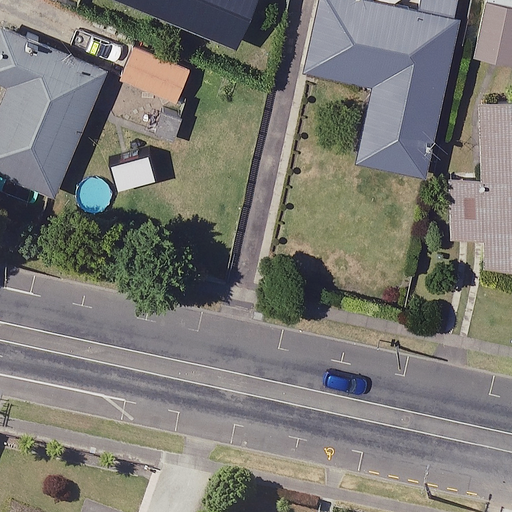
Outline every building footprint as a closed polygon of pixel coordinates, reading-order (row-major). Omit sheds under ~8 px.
[(135,0),(246,44),(263,0),(135,0)] [(435,174),(469,14),(403,0),(326,0),(311,69),(379,83),(363,159),(435,174)] [(511,2),(498,0),(490,0),(479,54),(511,60),(511,2)] [(115,65),(10,22),(0,45),(0,76),(13,82),(0,114),(0,168),(61,194),(115,65)] [(196,66),(139,42),(125,76),(182,99),(196,66)] [(511,96),(485,97),(487,175),(455,176),(457,236),(493,235),(494,262),(511,261),(511,96)]
